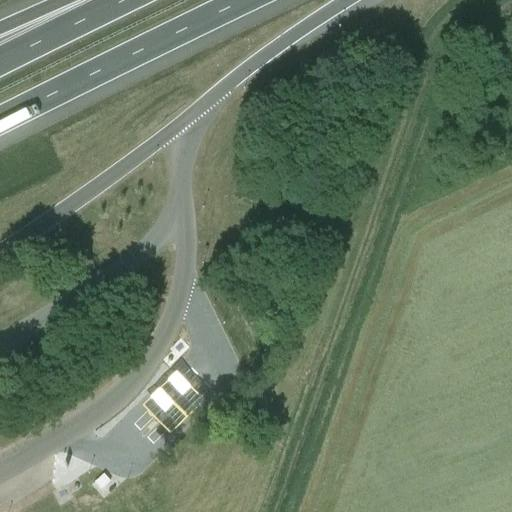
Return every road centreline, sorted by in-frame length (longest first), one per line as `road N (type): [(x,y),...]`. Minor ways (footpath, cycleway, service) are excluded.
road 1 (motorway): [(0,120),(243,0)]
road 2 (motorway): [(196,109),(268,50),(360,0)]
road 3 (motorway): [(126,0),(0,63)]
